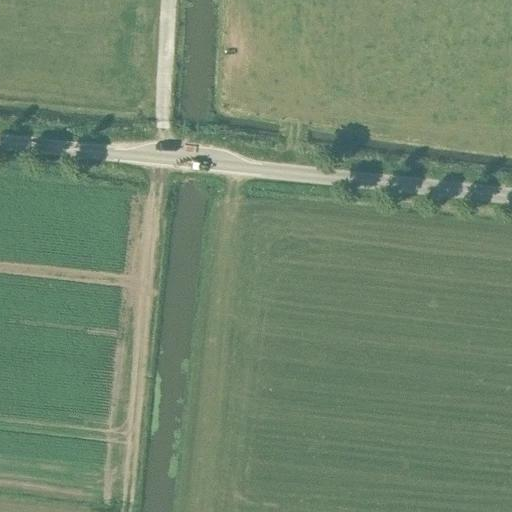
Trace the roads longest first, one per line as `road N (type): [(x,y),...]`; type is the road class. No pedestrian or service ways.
road 1 (unclassified): [(511,196),(0,143)]
road 2 (track): [(166,0),(157,160)]
